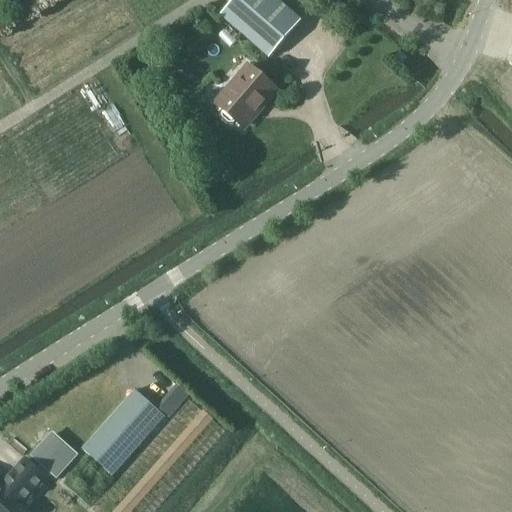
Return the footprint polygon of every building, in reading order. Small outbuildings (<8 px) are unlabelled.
[(302,22),(276,0),(236,0),(222,17),(270,59),(302,22)] [(400,53),(394,59),(401,65),(407,59),(400,53)] [(277,90),(251,67),(217,105),(225,112),(224,114),(224,118),(230,124),(235,123),(236,122),(244,128),(257,113),(258,114),(259,113),(257,111),(262,105),(264,107),(265,106),(264,105),(277,90)] [(170,421),(188,400),(176,389),(158,411),(165,418),(170,421)] [(112,478),(165,418),(158,411),(135,391),(127,400),(82,451),(112,478)] [(0,483),(0,511),(26,511),(29,509),(24,505),(47,480),(52,474),(57,478),(76,456),(53,436),(33,457),(43,466),(37,472),(25,461),(2,486),(0,483)]
